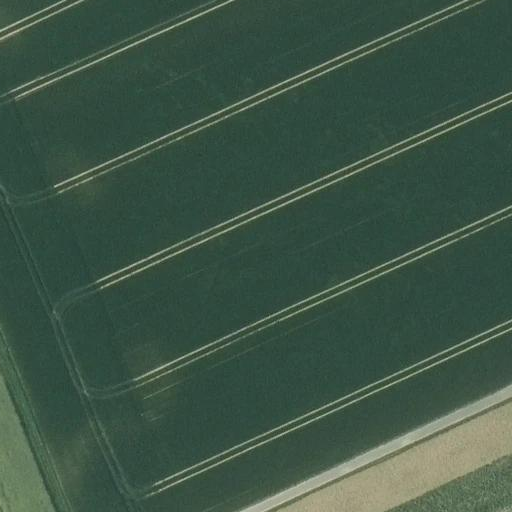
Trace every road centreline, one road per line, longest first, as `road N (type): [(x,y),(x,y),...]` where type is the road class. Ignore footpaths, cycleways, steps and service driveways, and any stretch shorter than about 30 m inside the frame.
road 1 (track): [(247,511),(511,389)]
road 2 (track): [(0,362),(60,511)]
